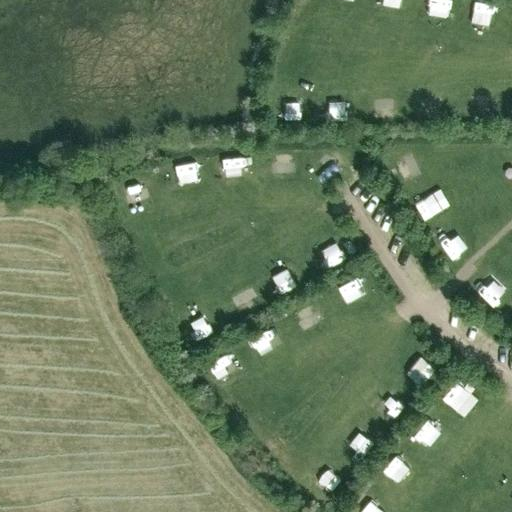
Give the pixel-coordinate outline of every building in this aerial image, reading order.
[(462,0),(460,12),(480,15),(482,0),(462,0)] [(422,91),(421,108),(440,109),(440,92),(422,91)] [(489,105),(488,91),(471,91),(472,106),(489,105)] [(320,96),(321,117),(343,116),(342,94),(320,96)] [(391,95),(370,97),(371,116),(392,115),(391,95)] [(300,117),(300,106),(277,105),(277,116),(300,117)] [(267,168),(293,166),(292,148),(266,150),(267,168)] [(413,150),(390,156),(395,175),(418,169),(413,150)] [(216,153),(217,173),(240,172),(240,152),(216,153)] [(173,160),(174,178),(196,176),(195,158),(173,160)] [(144,197),(142,177),(121,178),(122,199),(144,197)] [(423,207),(439,199),(432,183),(416,190),(423,207)] [(448,254),(459,247),(446,227),(435,234),(448,254)] [(340,243),(319,251),(323,262),(345,254),(340,243)] [(288,260),(267,270),(277,289),(298,279),(288,260)] [(475,284),(493,301),(507,288),(489,270),(475,284)] [(358,271),(340,282),(351,299),(369,287),(358,271)] [(242,308),(258,299),(250,284),(234,293),(242,308)] [(311,297),(292,306),(297,318),(317,308),(311,297)] [(190,338),(212,327),(206,317),(185,327),(190,338)] [(232,345),(207,354),(211,366),(237,357),(232,345)] [(423,375),(436,359),(423,349),(411,366),(423,375)] [(440,392),(450,400),(468,379),(459,371),(440,392)] [(384,396),(396,409),(407,399),(395,386),(384,396)] [(433,435),(446,423),(432,409),(420,422),(433,435)] [(365,450),(379,435),(362,419),(348,435),(365,450)] [(383,463),(403,475),(416,454),(396,442),(383,463)] [(339,487),(348,468),(336,462),(326,481),(339,487)] [(365,483),(353,500),(368,511),(373,511),(384,498),(365,483)]
